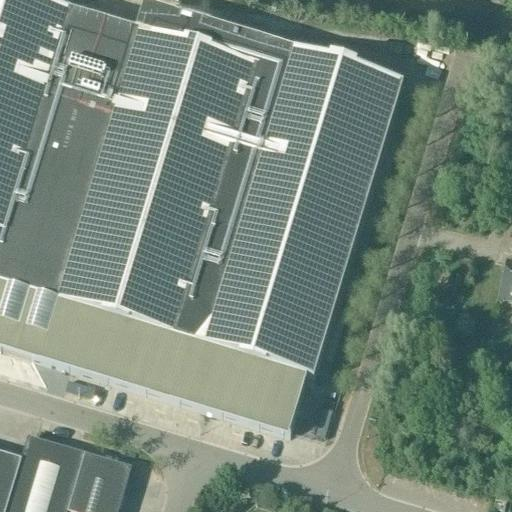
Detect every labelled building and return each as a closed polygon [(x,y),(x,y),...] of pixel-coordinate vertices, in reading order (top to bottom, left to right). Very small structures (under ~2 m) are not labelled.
[(0,0),(0,354),(290,441),(306,388),(312,390),(402,95),(159,21),(141,23),(136,42),(65,20),(70,0),(48,0),(44,14),(0,0)] [(511,265),(507,264),(499,302),(511,304),(511,265)] [(119,511),(130,474),(26,443),(19,466),(5,511),(119,511)] [(0,511),(5,511),(19,466),(0,459),(0,511)] [(492,511),(503,511),(506,500),(496,497),(492,511)]
